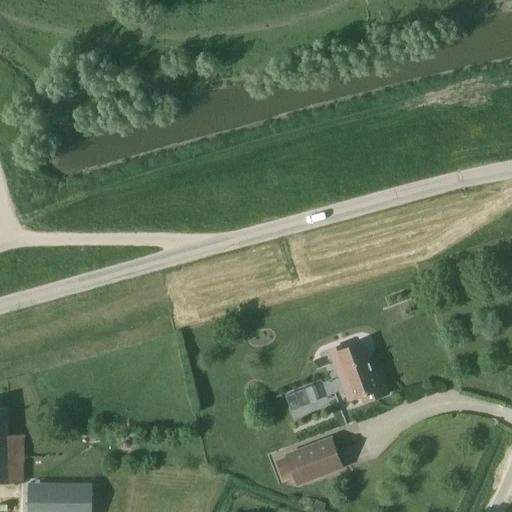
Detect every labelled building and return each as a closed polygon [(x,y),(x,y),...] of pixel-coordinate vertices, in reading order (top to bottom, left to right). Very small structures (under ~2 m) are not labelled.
[(373,373),(361,342),(331,354),(348,401),(362,396),(365,404),(388,395),(379,371),(373,373)] [(0,482),(24,482),(23,436),(10,436),(9,408),(0,408),(0,482)] [(286,457),(276,461),(280,473),(292,469),(294,477),(298,485),(344,467),(332,436),(285,453),(286,457)] [(29,511),(91,511),(91,490),(30,489),(29,511)] [(326,503),(317,500),(315,508),(323,511),(326,503)]
